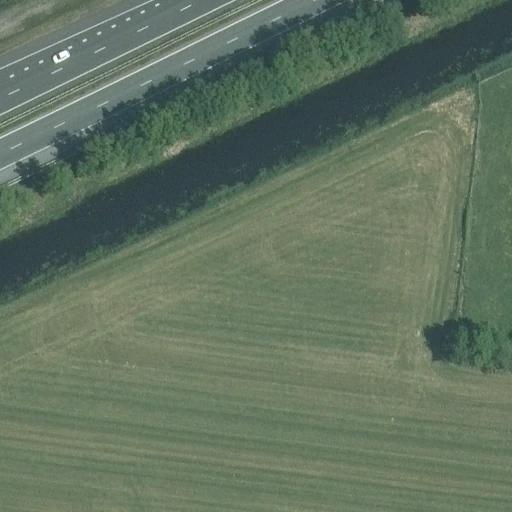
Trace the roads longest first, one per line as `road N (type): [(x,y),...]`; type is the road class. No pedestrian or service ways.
road 1 (motorway): [(0,146),(297,0)]
road 2 (motorway): [(202,0),(0,97)]
